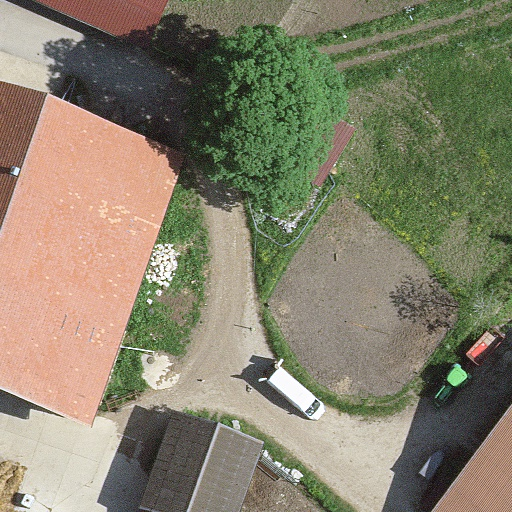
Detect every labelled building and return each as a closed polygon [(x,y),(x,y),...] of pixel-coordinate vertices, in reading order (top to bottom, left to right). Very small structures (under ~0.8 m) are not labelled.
[(50,0),(189,52),(209,0),(50,0)] [(313,202),(362,130),(324,105),(275,176),(313,202)] [(0,395),(104,434),(187,211),(0,140),(0,395)] [(240,511),(266,438),(175,406),(138,511),(240,511)] [(511,511),(511,497),(501,511),(511,511)]
